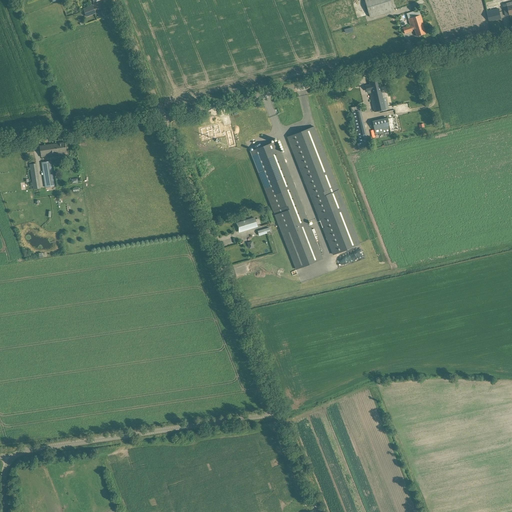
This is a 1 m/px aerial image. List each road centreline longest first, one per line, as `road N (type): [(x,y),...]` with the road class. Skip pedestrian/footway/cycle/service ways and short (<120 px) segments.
road 1 (unclassified): [(165,117),(511,36)]
road 2 (unclassified): [(279,413),(165,117)]
road 3 (unclassified): [(3,467),(25,453),(279,413)]
road 4 (unclassified): [(0,140),(165,117)]
road 5 (unclassified): [(165,117),(119,0)]
